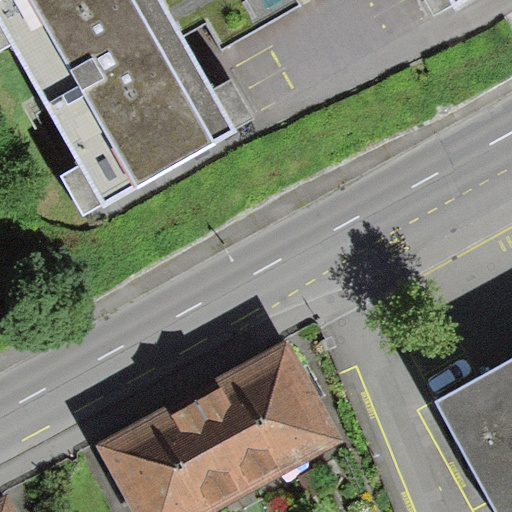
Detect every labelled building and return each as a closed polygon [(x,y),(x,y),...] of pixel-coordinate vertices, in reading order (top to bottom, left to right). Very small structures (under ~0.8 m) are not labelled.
[(16,0),(0,9),(0,19),(109,215),(234,145),(153,0),(16,0)] [(450,0),(458,13),(481,0),(450,0)] [(511,511),(511,339),(412,396),(477,511),(511,511)] [(288,345),(195,398),(248,491),(341,438),(288,345)] [(195,398),(102,451),(136,511),(212,511),(248,491),(195,398)] [(24,511),(17,497),(0,506),(0,511),(24,511)]
